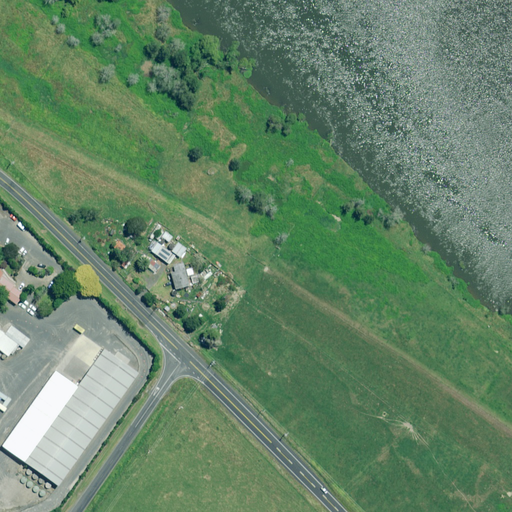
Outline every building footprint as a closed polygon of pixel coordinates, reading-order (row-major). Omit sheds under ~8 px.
[(172,237),(165,232),(162,237),(169,242),(172,237)] [(124,246),(118,240),(112,247),(118,252),(124,246)] [(187,249),(178,242),(172,251),(180,257),(187,249)] [(167,264),(174,255),(156,243),(150,252),(167,264)] [(170,266),(176,290),(191,286),(185,262),(170,266)] [(144,274),(137,268),(133,273),(140,278),(144,274)] [(25,290),(0,270),(0,291),(15,303),(25,290)] [(0,329),(0,350),(8,358),(19,345),(0,329)] [(21,459),(53,483),(135,373),(103,349),(75,387),(21,459)] [(74,386),(52,371),(0,444),(0,446),(20,461),(74,386)] [(52,484),(27,467),(24,472),(48,489),(52,484)]
